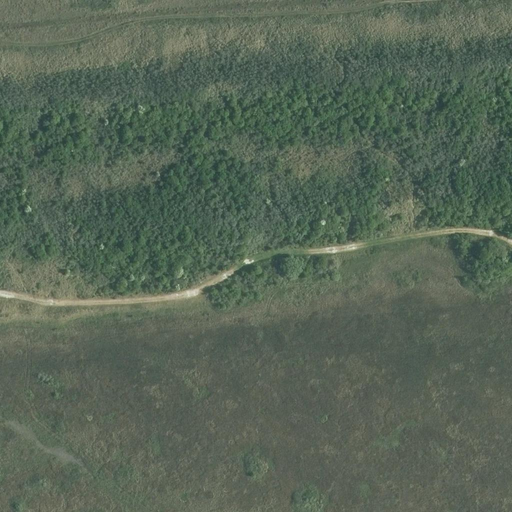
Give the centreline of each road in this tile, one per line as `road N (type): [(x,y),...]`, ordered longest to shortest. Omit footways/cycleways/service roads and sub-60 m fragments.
road 1 (track): [(0,293),(83,300),(184,295),(251,255),(442,233),(497,234),(511,242)]
road 2 (track): [(452,0),(156,16),(64,44),(0,38)]
